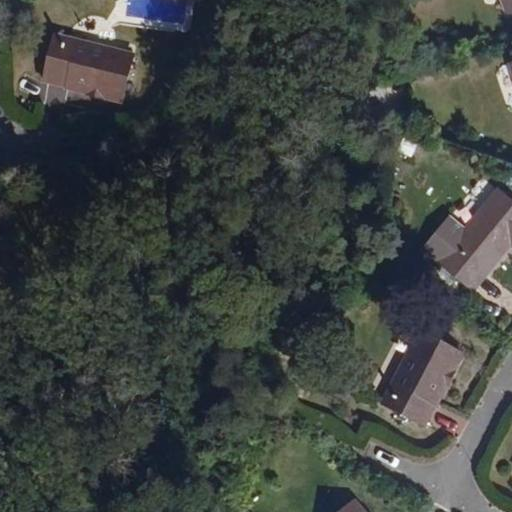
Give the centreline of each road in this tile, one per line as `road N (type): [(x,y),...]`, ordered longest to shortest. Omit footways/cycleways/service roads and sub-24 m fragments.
road 1 (residential): [(511,367),(448,486)]
road 2 (residential): [(0,151),(122,149)]
